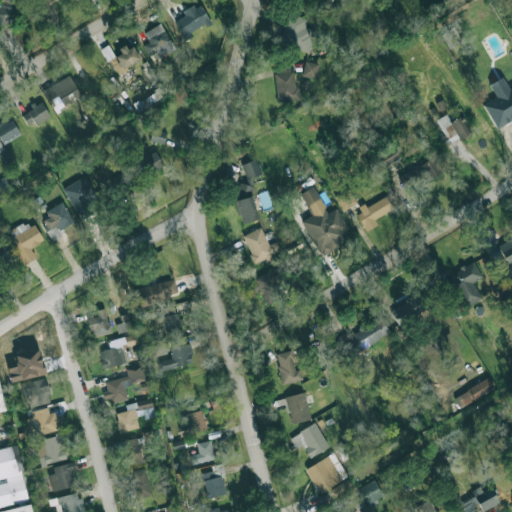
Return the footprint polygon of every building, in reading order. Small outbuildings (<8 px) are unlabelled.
[(0,0),(0,24),(1,26),(20,17),(12,2),(16,0),(0,0)] [(174,22),(182,36),(210,21),(199,2),(182,12),(185,16),(174,22)] [(308,52),(314,29),(305,27),(307,18),(289,14),(282,45),(308,52)] [(155,52),(159,58),(175,48),(160,23),(143,32),(149,41),(142,45),(148,56),(155,52)] [(449,48),(461,40),(452,26),(440,34),(449,48)] [(108,59),(117,74),(141,60),(132,44),(108,59)] [(319,63),(304,61),(302,77),(316,79),(319,63)] [(277,101),(296,99),(293,67),(274,69),(277,101)] [(81,96),(68,75),(42,90),(55,112),(81,96)] [(511,86),(509,88),(503,77),(489,84),(496,97),(483,104),(496,128),(511,119),(511,86)] [(29,128),(49,116),(41,100),(31,106),(32,109),(21,115),(29,128)] [(20,134),(11,117),(0,122),(0,139),(2,143),(20,134)] [(167,131),(152,127),(149,141),(164,144),(167,131)] [(381,157),(387,164),(398,155),(392,148),(381,157)] [(140,159),(149,174),(163,166),(155,150),(140,159)] [(241,164),(247,182),(235,185),(240,198),(255,194),(250,177),(260,174),(256,159),(241,164)] [(436,159),(397,173),(403,189),(442,175),(436,159)] [(78,217),(100,207),(85,176),(63,186),(78,217)] [(377,226),(374,217),(392,210),(386,196),(356,209),(365,230),(377,226)] [(240,223),(256,220),(252,197),(237,199),(240,223)] [(49,216),(42,221),(51,233),(73,220),(61,201),(45,211),(49,216)] [(35,257),(30,248),(43,240),(31,219),(8,233),(26,263),(35,257)] [(276,241),(267,244),(261,227),(243,234),(253,263),(280,254),(276,241)] [(511,268),(511,238),(499,246),(511,268)] [(482,276),(473,261),(449,274),(466,306),(481,298),(472,281),(482,276)] [(263,305),(282,298),(272,270),(252,278),(263,305)] [(177,292),(174,278),(132,289),(138,310),(170,301),(168,294),(177,292)] [(390,310),(397,322),(424,307),(418,294),(390,310)] [(174,305),(158,310),(167,337),(183,332),(174,305)] [(95,310),(97,316),(87,318),(92,337),(111,332),(105,308),(95,310)] [(389,334),(382,319),(351,333),(358,349),(389,334)] [(126,345),(138,343),(136,334),(124,336),(126,345)] [(172,358),(158,361),(159,369),(191,364),(187,338),(169,341),(172,358)] [(127,362),(122,344),(97,351),(102,369),(127,362)] [(276,353),(282,383),(301,379),(299,369),(295,369),(290,350),(276,353)] [(103,381),(108,404),(126,399),(123,386),(146,380),(142,364),(125,368),(127,375),(103,381)] [(26,405),(49,399),(43,377),(20,384),(26,405)] [(453,397),(460,408),(494,388),(488,377),(453,397)] [(285,397),(292,423),(311,418),(303,392),(285,397)] [(119,432),(141,426),(139,419),(154,416),(149,398),(125,404),(126,410),(114,413),(119,432)] [(62,414),(51,416),(50,407),(32,410),(35,433),(64,429),(62,414)] [(186,413),(189,423),(178,426),(180,435),(207,429),(203,409),(186,413)] [(308,457),(328,448),(316,423),(289,436),(295,449),(303,445),(308,457)] [(67,458),(61,433),(34,440),(41,465),(67,458)] [(124,464),(144,464),(143,438),(123,439),(124,464)] [(191,464),(213,460),(210,440),(196,443),(198,453),(189,455),(191,464)] [(0,448),(12,445),(26,501),(0,507),(0,448)] [(305,469),(320,492),(347,476),(333,452),(305,469)] [(52,491),(75,485),(71,470),(76,469),(74,463),(46,470),(52,491)] [(207,498),(226,493),(221,475),(225,474),(222,463),(210,466),(211,470),(201,473),(207,498)] [(136,498),(151,495),(145,468),(130,471),(136,498)] [(365,504),(382,495),(374,480),(348,494),(356,508),(365,503),(365,504)] [(478,511),(499,504),(493,487),(457,499),(461,511),(478,511)] [(49,506),(55,505),(56,511),(82,511),(79,492),(48,498),(49,506)] [(436,511),(429,499),(411,508),(413,511),(436,511)]
